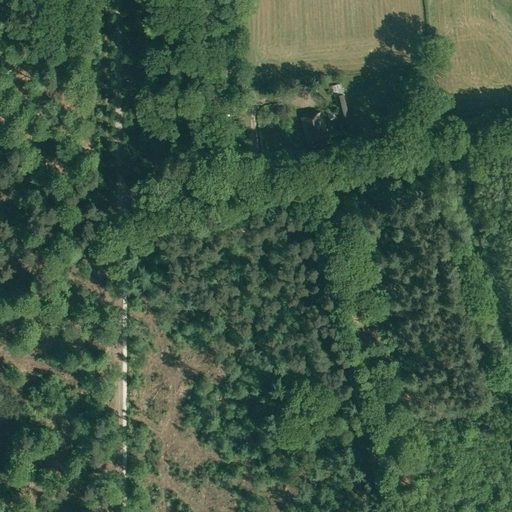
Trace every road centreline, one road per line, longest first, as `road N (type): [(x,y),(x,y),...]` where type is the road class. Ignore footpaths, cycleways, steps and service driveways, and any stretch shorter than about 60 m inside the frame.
road 1 (track): [(117,205),(406,134),(511,127)]
road 2 (track): [(402,511),(325,153)]
road 3 (track): [(115,511),(117,205)]
road 4 (unclassified): [(117,205),(119,0)]
